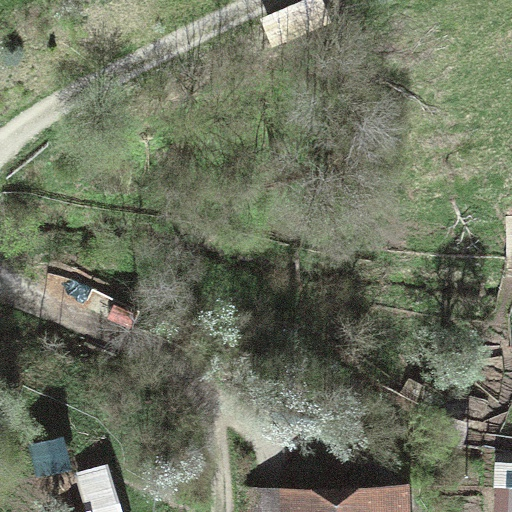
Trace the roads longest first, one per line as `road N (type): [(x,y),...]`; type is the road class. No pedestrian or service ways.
road 1 (track): [(262,447),(119,344),(0,277)]
road 2 (track): [(0,151),(107,77),(262,0)]
